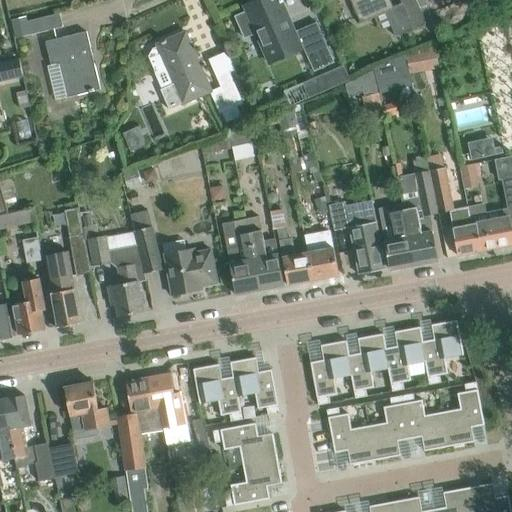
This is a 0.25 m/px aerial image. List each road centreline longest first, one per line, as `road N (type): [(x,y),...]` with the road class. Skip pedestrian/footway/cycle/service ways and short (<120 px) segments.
road 1 (residential): [(279,316),(308,494),(511,459)]
road 2 (tertiary): [(0,369),(279,316)]
road 3 (tertiary): [(279,316),(483,278)]
